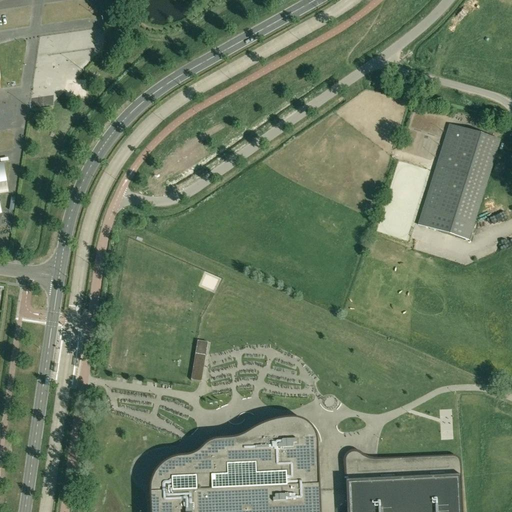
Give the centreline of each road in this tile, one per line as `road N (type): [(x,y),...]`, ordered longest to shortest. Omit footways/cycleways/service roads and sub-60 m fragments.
road 1 (residential): [(64,511),(101,249),(118,196)]
road 2 (residential): [(384,55),(182,196),(118,196)]
road 3 (tertiary): [(320,0),(169,85),(115,134)]
road 4 (tertiary): [(24,511),(59,276)]
road 5 (tertiary): [(59,276),(77,194),(115,134)]
road 6 (residential): [(384,55),(397,69),(511,105)]
